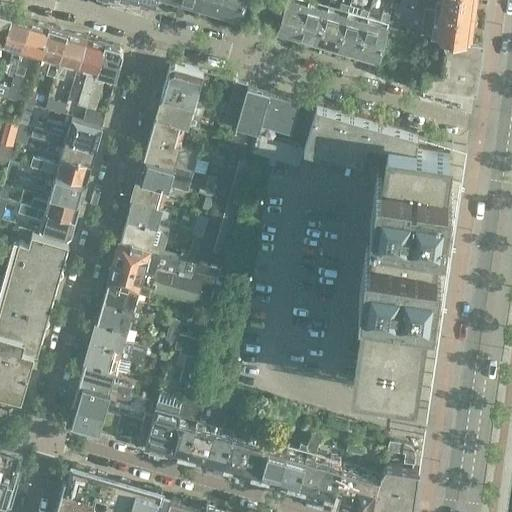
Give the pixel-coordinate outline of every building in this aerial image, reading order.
[(200,0),(199,4),(211,7),(212,9),(219,11),(222,0),(200,0)] [(222,0),(219,11),(229,14),(233,13),(240,15),(244,0),(222,0)] [(285,0),(277,28),(278,28),(279,31),(286,33),(288,31),(297,34),(307,0),(285,0)] [(307,0),(297,34),(298,34),(299,37),(306,39),(309,38),(317,40),(328,3),(329,0),(321,0),(321,1),(318,0),(307,0)] [(328,3),(317,40),(318,40),(319,43),(326,45),(329,43),(337,45),(350,3),(350,0),(342,0),(341,0),(340,0),(339,6),(328,3)] [(434,0),(434,5),(473,11),(474,0),(434,0)] [(350,3),(337,45),(339,46),(340,49),(346,51),(349,49),(357,51),(370,8),(350,3)] [(473,11),(434,5),(434,8),(438,8),(436,20),(432,19),(430,32),(446,34),(470,36),(472,24),(475,22),(475,16),(473,13),(473,11)] [(370,8),(357,51),(359,52),(360,55),(365,56),(368,54),(377,57),(378,52),(380,53),(387,27),(388,23),(389,18),(390,13),(383,10),(382,12),(370,8)] [(0,42),(3,43),(11,13),(0,9),(0,42)] [(11,13),(3,43),(13,46),(9,60),(12,60),(8,73),(15,74),(16,71),(22,49),(21,49),(30,19),(11,13)] [(399,28),(400,19),(389,18),(388,23),(387,27),(399,28)] [(11,86),(8,96),(26,101),(27,101),(30,91),(19,88),(24,73),(31,52),(40,55),(49,24),(30,19),(21,49),(22,49),(16,71),(15,74),(11,86)] [(49,24),(40,55),(51,58),(47,71),(55,73),(59,60),(68,30),(49,24)] [(59,60),(55,73),(64,75),(68,63),(78,66),(87,35),(68,30),(59,60)] [(423,66),(421,80),(421,81),(473,98),(474,86),(476,86),(482,39),(470,38),(470,36),(446,34),(441,68),(423,66)] [(88,69),(77,107),(86,110),(96,71),(105,40),(87,35),(78,66),(88,69)] [(86,110),(84,117),(98,121),(102,123),(105,112),(96,110),(106,74),(112,76),(112,75),(116,76),(123,51),(119,44),(105,40),(96,71),(86,110)] [(169,64),(161,93),(194,102),(202,73),(201,73),(203,68),(175,60),(169,63),(169,64)] [(247,82),(235,79),(228,102),(212,97),(209,106),(226,110),(238,114),(246,86),(247,82)] [(239,157),(246,132),(247,125),(258,129),(261,119),(270,88),(247,81),(247,82),(246,86),(238,114),(236,122),(232,135),(230,144),(227,153),(226,155),(224,164),(216,190),(215,196),(205,230),(204,232),(203,236),(197,257),(219,264),(223,252),(212,249),(239,157)] [(0,82),(0,93),(2,94),(8,96),(11,86),(0,82)] [(270,88),(261,119),(258,129),(289,137),(300,97),(270,88)] [(30,91),(27,101),(34,103),(37,92),(30,90),(30,91)] [(161,93),(155,114),(186,122),(188,123),(196,125),(202,104),(194,102),(161,93)] [(49,96),(46,106),(64,112),(67,101),(49,96)] [(26,101),(21,120),(28,122),(34,103),(27,101),(26,101)] [(304,146),(320,150),(321,146),(362,159),(368,139),(389,142),(417,145),(419,131),(392,123),(385,121),(317,101),(304,146)] [(236,122),(238,114),(226,110),(220,132),(232,135),(236,122)] [(48,118),(45,127),(96,141),(98,135),(99,135),(102,123),(98,121),(84,117),(72,113),(69,125),(48,118)] [(155,114),(149,133),(180,142),(186,122),(155,114)] [(34,124),(32,132),(49,138),(46,148),(61,152),(92,160),(95,149),(94,149),(96,141),(45,127),(34,124)] [(298,163),(303,148),(304,144),(258,130),(253,149),(298,163)] [(149,133),(143,154),(175,162),(194,168),(200,148),(196,147),(186,144),(180,142),(149,133)] [(14,138),(3,135),(1,141),(12,144),(14,138)] [(227,153),(230,144),(219,141),(216,150),(227,153)] [(359,291),(366,292),(353,378),(415,387),(428,301),(435,302),(442,254),(435,253),(439,227),(446,228),(453,180),(446,178),(450,150),(417,145),(389,142),(385,169),(377,168),(370,216),(377,217),(373,244),(366,243),(359,291)] [(1,143),(0,148),(0,164),(7,166),(13,147),(1,143)] [(33,155),(31,164),(33,165),(56,170),(86,179),(88,172),(92,160),(61,152),(58,162),(33,155)] [(224,164),(226,155),(215,152),(212,161),(224,164)] [(142,167),(140,174),(187,188),(194,168),(175,162),(143,154),(140,165),(142,167)] [(239,157),(212,249),(223,252),(250,160),(239,157)] [(10,159),(5,177),(13,179),(18,161),(10,159)] [(33,165),(30,172),(40,175),(40,176),(47,178),(44,188),(50,190),(52,190),(81,199),(84,186),(83,186),(86,179),(56,170),(33,165)] [(135,183),(132,194),(163,203),(166,191),(190,198),(192,190),(187,188),(140,174),(137,182),(135,183)] [(4,177),(0,192),(0,195),(7,197),(12,179),(4,177)] [(216,190),(204,186),(202,193),(215,196),(216,190)] [(34,195),(31,204),(39,206),(45,208),(75,216),(77,209),(78,209),(81,199),(52,190),(50,190),(47,199),(34,195)] [(126,215),(157,224),(163,203),(132,194),(126,215)] [(213,200),(205,197),(202,208),(210,210),(213,200)] [(21,201),(18,209),(21,210),(42,216),(39,227),(70,236),(74,224),(73,223),(75,216),(45,208),(39,206),(31,204),(24,202),(21,201)] [(126,215),(120,235),(151,244),(154,234),(167,237),(170,228),(157,224),(126,215)] [(204,232),(205,230),(197,228),(196,234),(203,236),(204,232)] [(68,242),(32,231),(29,242),(15,238),(11,251),(4,277),(0,290),(0,327),(40,339),(45,323),(38,321),(43,304),(50,306),(59,275),(52,273),(57,256),(64,258),(68,242)] [(197,257),(203,236),(192,233),(187,254),(197,257)] [(120,235),(114,256),(155,268),(155,266),(214,283),(216,276),(219,264),(151,244),(120,235)] [(114,256),(108,277),(139,286),(149,288),(208,305),(212,292),(214,283),(155,266),(155,268),(114,256)] [(225,278),(219,277),(216,276),(214,283),(212,292),(214,293),(222,295),(225,278)] [(108,277),(103,297),(134,306),(146,308),(148,300),(136,297),(139,286),(108,277)] [(103,297),(97,317),(128,326),(131,314),(140,316),(142,308),(134,306),(103,297)] [(95,331),(93,338),(145,353),(148,344),(125,338),(128,326),(97,317),(94,328),(95,331)] [(174,339),(180,319),(171,317),(165,337),(174,339)] [(0,382),(6,384),(5,390),(21,395),(34,348),(38,349),(40,339),(0,327),(0,382)] [(195,351),(199,336),(178,330),(174,345),(195,351)] [(85,358),(116,367),(120,355),(143,361),(145,353),(93,338),(88,357),(85,358)] [(170,350),(163,349),(162,348),(160,357),(168,359),(170,350)] [(188,379),(195,353),(180,349),(173,375),(188,379)] [(85,358),(79,379),(110,388),(130,393),(132,385),(119,382),(119,381),(113,379),(116,367),(85,358)] [(79,379),(73,399),(105,408),(108,396),(130,402),(132,394),(130,393),(110,388),(79,379)] [(176,415),(167,448),(186,453),(196,421),(197,416),(200,416),(206,396),(184,390),(179,408),(176,415)] [(128,415),(105,408),(73,399),(68,417),(69,420),(69,421),(98,429),(99,425),(100,425),(102,418),(125,424),(128,415)] [(146,437),(144,442),(166,449),(167,448),(176,415),(179,408),(156,401),(146,437)] [(196,421),(186,453),(223,463),(239,406),(225,402),(222,412),(226,414),(223,423),(200,416),(197,416),(196,421)] [(239,406),(223,463),(259,473),(270,436),(244,429),(246,420),(251,421),(254,410),(239,406)] [(140,418),(150,421),(153,412),(143,410),(140,418)] [(306,447),(305,452),(295,484),(333,494),(343,457),(317,449),(319,440),(321,441),(324,430),(312,427),(310,437),(308,443),(306,447)] [(134,439),(144,442),(147,434),(136,431),(134,439)] [(348,438),(338,435),(335,445),(346,448),(348,438)] [(270,436),(259,473),(295,484),(305,452),(306,447),(308,443),(300,441),(299,444),(270,436)] [(415,456),(415,453),(415,451),(414,450),(413,446),(411,444),(410,443),(406,441),(404,441),(389,438),(386,448),(404,451),(403,460),(414,462),(415,456)] [(358,442),(349,439),(347,449),(364,454),(365,452),(358,442)] [(0,468),(15,473),(18,462),(15,461),(18,448),(0,442),(0,468)] [(343,457),(333,494),(350,499),(370,505),(377,480),(378,480),(380,474),(379,473),(380,469),(380,467),(343,457)] [(377,480),(370,505),(392,511),(412,511),(419,466),(385,461),(380,469),(379,473),(380,474),(378,480),(377,480)] [(64,475),(60,489),(88,498),(96,470),(72,463),(68,476),(64,475)] [(0,468),(0,506),(1,507),(5,508),(9,497),(15,473),(0,468)] [(96,470),(88,498),(94,499),(97,492),(107,495),(112,478),(113,475),(107,473),(96,470)] [(112,478),(107,495),(102,511),(128,511),(137,482),(113,475),(112,478)] [(137,482),(128,511),(154,511),(159,499),(158,498),(161,488),(137,482)] [(53,511),(94,511),(97,504),(94,499),(88,498),(60,489),(54,511),(53,511)] [(168,494),(166,500),(169,501),(165,511),(198,511),(199,510),(201,503),(168,494)] [(203,511),(202,511),(227,511),(229,507),(206,501),(203,510),(203,511)]
